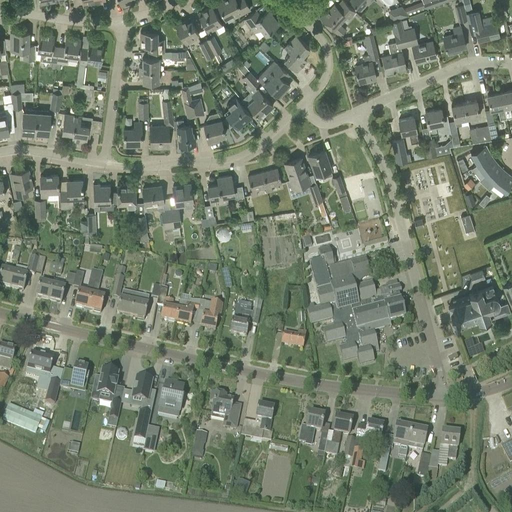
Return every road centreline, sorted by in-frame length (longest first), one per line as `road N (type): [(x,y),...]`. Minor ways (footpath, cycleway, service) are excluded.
road 1 (tertiary): [(0,312),(320,386),(445,397)]
road 2 (residential): [(445,397),(386,172),(355,115)]
road 3 (residential): [(301,107),(243,155),(169,166),(104,164)]
road 4 (residential): [(355,115),(465,65),(511,63)]
road 5 (residential): [(104,164),(122,21)]
road 6 (residential): [(122,21),(0,14)]
